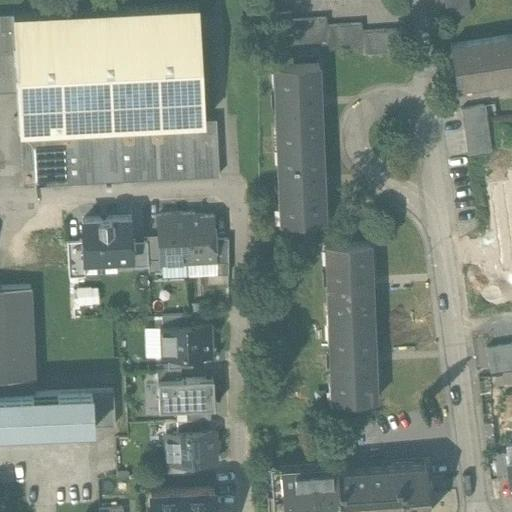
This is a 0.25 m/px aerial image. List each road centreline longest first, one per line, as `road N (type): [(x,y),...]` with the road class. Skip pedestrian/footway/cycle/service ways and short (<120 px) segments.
road 1 (residential): [(476,511),(433,197)]
road 2 (residential): [(433,197),(425,127),(410,108),(378,107),(357,132),(364,163),(401,188)]
